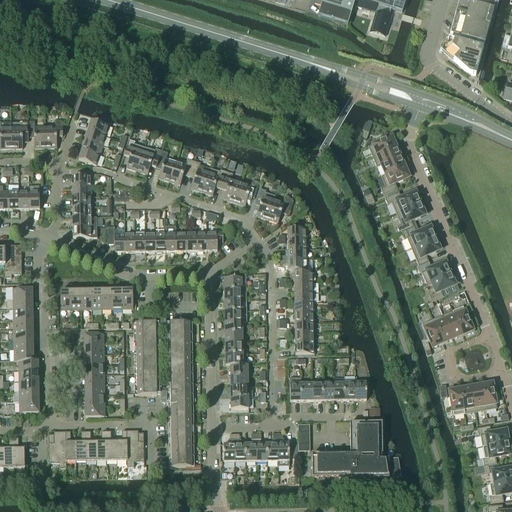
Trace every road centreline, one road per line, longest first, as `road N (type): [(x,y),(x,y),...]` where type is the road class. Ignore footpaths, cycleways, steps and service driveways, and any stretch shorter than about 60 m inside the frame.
road 1 (secondary): [(421,103),(108,0)]
road 2 (residential): [(511,408),(408,150),(413,122)]
road 3 (residential): [(273,429),(270,270),(258,240)]
road 4 (residential): [(49,428),(39,241)]
road 5 (unclassified): [(511,122),(428,58),(444,0)]
road 6 (residential): [(207,276),(129,277),(55,247)]
road 7 (residential): [(210,430),(207,276)]
road 8 (residential): [(152,469),(150,426),(49,428)]
